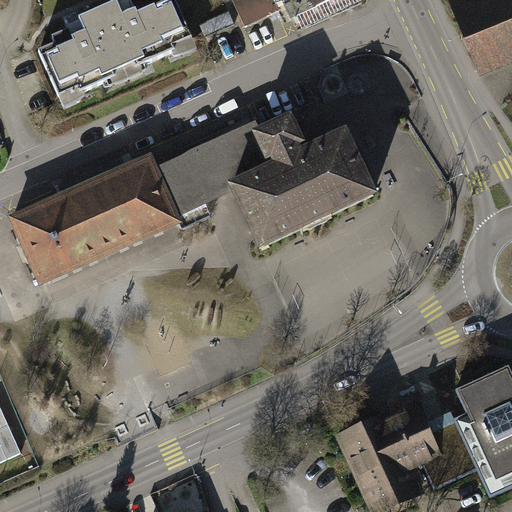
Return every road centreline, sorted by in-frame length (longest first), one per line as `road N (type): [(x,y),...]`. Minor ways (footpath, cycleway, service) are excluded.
road 1 (residential): [(414,10),(27,171)]
road 2 (tertiary): [(484,300),(200,441)]
road 3 (secondary): [(414,10),(509,221)]
road 4 (tertiary): [(200,441),(45,511)]
